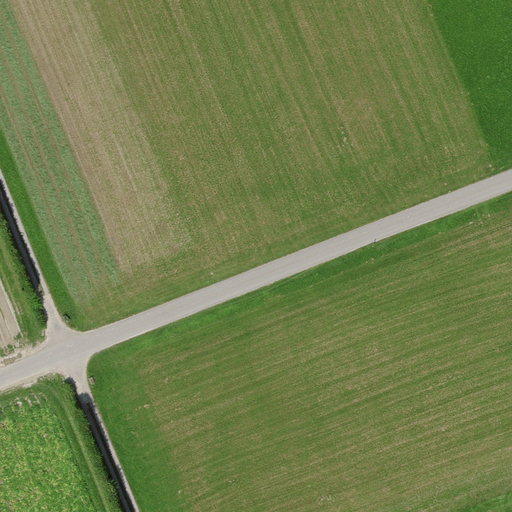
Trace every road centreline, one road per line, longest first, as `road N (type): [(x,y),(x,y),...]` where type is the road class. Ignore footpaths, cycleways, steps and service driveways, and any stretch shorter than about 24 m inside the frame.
road 1 (unclassified): [(511,180),(0,379)]
road 2 (track): [(133,511),(0,174)]
